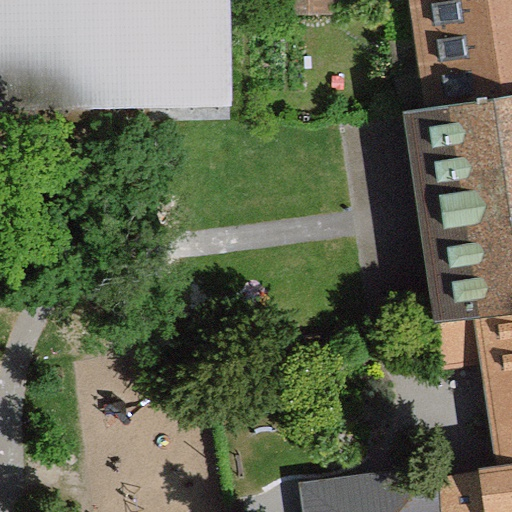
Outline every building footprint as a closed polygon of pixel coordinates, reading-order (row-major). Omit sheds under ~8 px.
[(0,0),(0,108),(235,105),(232,0),(0,0)] [(335,0),(283,0),(284,10),(335,10),(335,0)] [(511,0),(432,0),(447,106),(511,96),(511,0)] [(460,317),(511,309),(511,96),(447,106),(431,109),(460,317)] [(511,511),(511,309),(460,317),(427,322),(431,368),(491,360),(494,380),(511,377),(511,468),(505,469),(458,475),(462,511),(511,511)] [(511,377),(494,380),(505,469),(511,468),(511,377)] [(215,511),(215,470),(110,471),(110,511),(215,511)] [(434,479),(434,511),(462,511),(458,475),(434,479)] [(434,511),(434,479),(363,488),(367,511),(434,511)]
